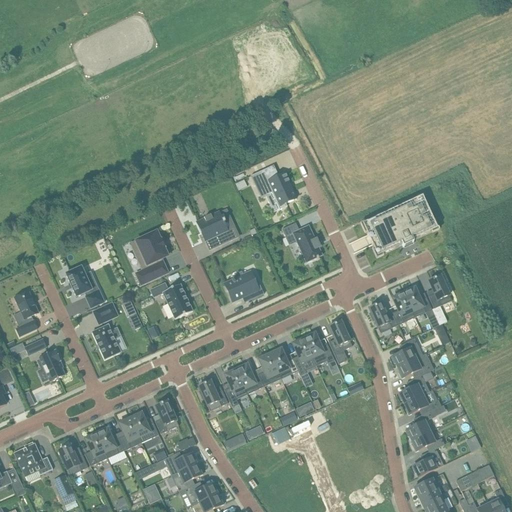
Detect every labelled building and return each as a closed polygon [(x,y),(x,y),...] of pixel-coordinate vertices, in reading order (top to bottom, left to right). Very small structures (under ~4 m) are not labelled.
[(273,166),(250,176),(261,199),(265,197),(273,214),(287,207),(286,204),(297,200),(285,174),(278,177),(273,166)] [(403,248),(413,243),(412,241),(437,229),(422,197),(362,225),(370,241),(377,257),(402,246),(403,248)] [(219,214),(198,223),(206,241),(216,236),(220,245),(238,237),(233,228),(227,231),(219,214)] [(299,231),(296,224),(282,230),(285,238),(293,235),(301,253),(300,253),(303,260),(304,259),(306,263),(316,259),(317,260),(318,259),(318,258),(322,256),(318,248),(320,248),(316,240),(315,240),(308,227),(299,231)] [(140,287),(168,274),(162,260),(167,257),(164,249),(165,249),(162,241),(160,242),(156,234),(135,243),(138,248),(133,251),(138,262),(144,260),(148,269),(135,275),(140,287)] [(81,267),(65,275),(70,284),(69,284),(72,289),(76,298),(84,294),(86,297),(85,297),(91,309),(104,303),(99,291),(93,294),(88,283),(94,280),(90,273),(85,275),(81,267)] [(252,281),(250,275),(226,286),(233,301),(246,295),(249,301),(263,295),(256,279),(252,281)] [(438,278),(438,276),(430,280),(431,281),(429,282),(434,295),(428,297),(434,310),(452,301),(446,288),(447,288),(444,280),(442,281),(440,277),(438,278)] [(280,292),(276,283),(270,285),(274,294),(280,292)] [(165,284),(150,291),(154,298),(163,294),(175,320),(193,312),(180,285),(168,291),(165,284)] [(420,301),(415,288),(410,290),(410,289),(403,292),(415,319),(432,311),(426,298),(420,301)] [(24,320),(26,325),(16,330),(19,338),(38,330),(34,321),(33,322),(31,317),(38,314),(28,292),(14,299),(24,320)] [(398,326),(415,319),(403,292),(395,295),(396,297),(392,299),(398,311),(392,314),(398,326)] [(99,326),(118,317),(112,304),(93,312),(99,326)] [(378,305),(378,304),(370,307),(371,308),(369,310),(371,314),(369,314),(373,322),(374,321),(380,334),(398,326),(392,314),(386,317),(381,304),(378,305)] [(343,327),(341,322),(329,328),(335,340),(328,343),(338,365),(347,361),(343,352),(352,347),(346,334),(347,334),(344,326),(343,327)] [(442,325),(439,326),(434,328),(437,335),(445,331),(442,325)] [(111,332),(108,326),(92,333),(104,360),(121,353),(115,340),(120,337),(117,329),(111,332)] [(320,347),(315,334),(311,336),(310,335),(303,338),(316,367),(326,363),(332,377),(340,373),(326,344),(320,347)] [(296,343),(292,345),(298,357),(292,360),(298,372),(306,389),(313,386),(305,372),(316,367),(303,338),(296,341),(296,343)] [(28,357),(46,348),(43,340),(24,349),(28,357)] [(397,368),(418,358),(413,348),(417,346),(414,340),(403,345),(406,351),(391,358),(394,364),(395,364),(397,368)] [(276,350),(269,353),(281,380),(298,372),(292,360),(287,362),(281,350),(277,352),(276,350)] [(60,362),(55,351),(39,359),(51,383),(65,376),(59,362),(60,362)] [(262,358),(258,360),(264,373),(258,375),(264,388),(281,380),(269,353),(262,357),(262,358)] [(423,368),(418,358),(397,368),(399,373),(398,373),(401,380),(416,372),(419,378),(422,377),(430,373),(427,366),(423,368)] [(242,366),(235,369),(247,395),(264,388),(258,375),(253,378),(247,365),(243,367),(242,366)] [(8,368),(0,371),(0,408),(6,406),(1,396),(4,395),(1,387),(14,381),(8,368)] [(230,388),(224,391),(235,415),(241,412),(236,400),(247,395),(235,369),(228,372),(228,374),(224,376),(230,388)] [(430,393),(422,377),(419,378),(410,382),(413,387),(398,395),(401,401),(402,400),(404,405),(425,395),(430,393)] [(203,399),(207,406),(209,413),(228,404),(222,392),(216,395),(210,382),(208,383),(207,382),(200,385),(200,387),(198,388),(200,392),(199,393),(202,400),(203,399)] [(360,384),(347,390),(350,397),(364,391),(360,384)] [(430,405),(425,395),(404,405),(406,409),(405,410),(408,416),(423,409),(426,414),(426,415),(437,409),(434,403),(430,405)] [(31,399),(25,402),(28,408),(34,406),(31,399)] [(317,401),(313,403),(316,411),(321,408),(317,401)] [(341,405),(331,409),(333,412),(331,413),(336,424),(357,415),(362,412),(359,408),(360,407),(358,401),(342,408),(341,405)] [(162,419),(155,423),(160,435),(179,426),(173,413),(174,412),(171,406),(170,406),(168,402),(166,403),(165,402),(158,405),(158,406),(156,407),(162,419)] [(310,404),(296,411),(300,419),(314,412),(310,404)] [(406,431),(405,431),(408,438),(409,437),(411,441),(432,431),(427,421),(431,419),(436,417),(433,411),(426,415),(426,414),(417,418),(420,424),(406,431)] [(357,415),(336,424),(340,432),(344,441),(347,439),(355,435),(353,430),(367,423),(365,416),(363,417),(362,412),(357,415)] [(136,414),(129,418),(141,444),(159,436),(153,424),(147,426),(141,414),(137,416),(136,414)] [(294,414),(279,420),(283,427),(297,421),(294,414)] [(119,439),(124,452),(141,444),(129,418),(122,421),(123,422),(119,424),(124,437),(119,439)] [(260,427),(245,434),(248,441),(263,435),(260,427)] [(103,430),(95,433),(108,460),(124,452),(119,439),(113,442),(107,429),(103,431),(103,430)] [(437,442),(432,431),(411,441),(413,446),(412,446),(415,453),(430,446),(433,451),(436,450),(444,446),(441,439),(437,442)] [(108,460),(95,433),(88,436),(89,438),(85,440),(91,452),(85,455),(90,467),(108,460)] [(242,435),(223,444),(226,451),(246,442),(242,435)] [(344,441),(335,444),(336,448),(338,450),(343,461),(368,449),(365,443),(366,442),(364,438),(349,445),(347,442),(349,442),(347,439),(344,441)] [(258,447),(244,454),(249,465),(267,456),(274,453),(269,442),(268,439),(256,444),(258,447)] [(33,446),(32,444),(25,447),(26,449),(14,454),(25,478),(38,471),(40,476),(53,470),(47,458),(41,461),(34,445),(33,446)] [(59,457),(63,464),(64,464),(70,477),(88,469),(82,456),(76,459),(70,446),(68,447),(67,446),(60,449),(61,451),(59,452),(61,456),(59,457)] [(368,449),(343,461),(348,472),(351,477),(353,476),(362,472),(359,467),(374,459),(371,453),(370,454),(368,449)] [(443,466),(436,450),(433,451),(424,455),(427,461),(412,468),(415,474),(416,474),(418,478),(443,466)] [(274,453),(267,456),(249,465),(254,475),(268,469),(269,472),(275,470),(280,468),(278,464),(274,453)] [(175,455),(163,460),(167,468),(171,477),(196,464),(194,461),(196,460),(193,454),(182,459),(178,461),(175,455)] [(139,480),(163,469),(160,462),(136,473),(139,480)] [(196,464),(171,477),(179,493),(184,490),(190,487),(188,482),(192,480),(203,475),(200,469),(199,469),(197,465),(196,464)] [(489,466),(483,469),(488,479),(494,476),(489,466)] [(278,478),(264,485),(269,495),(270,495),(295,483),(290,473),(287,467),(281,470),(280,468),(275,470),(278,478)] [(0,489),(11,484),(13,486),(20,482),(14,469),(7,473),(0,475),(0,489)] [(483,469),(478,471),(483,482),(488,479),(483,469)] [(478,471),(472,474),(477,484),(483,482),(478,471)] [(472,474),(467,477),(472,487),(477,484),(472,474)] [(351,477),(342,481),(345,486),(350,497),(375,486),(372,481),(373,480),(371,475),(356,482),(353,476),(351,477)] [(54,481),(62,499),(74,494),(66,476),(54,481)] [(467,477),(461,479),(466,490),(472,487),(467,477)] [(461,479),(456,482),(461,492),(466,490),(461,479)] [(421,504),(439,495),(432,480),(414,489),(421,504)] [(295,483),(270,495),(269,495),(274,505),(288,499),(290,503),(296,500),(297,501),(301,499),(299,494),(295,483)] [(190,487),(184,490),(192,507),(217,495),(217,494),(215,490),(216,490),(213,484),(203,489),(199,490),(196,485),(194,485),(190,487)] [(375,486),(350,497),(354,508),(356,511),(361,511),(368,509),(366,503),(381,496),(378,489),(377,490),(375,486)] [(150,505),(161,500),(158,494),(155,496),(151,487),(144,490),(143,491),(147,499),(150,505)] [(503,511),(500,505),(506,502),(500,490),(494,493),(498,500),(487,505),(490,511),(503,511)] [(217,495),(192,507),(194,511),(209,511),(213,510),(224,505),(221,499),(219,499),(217,495)] [(425,511),(443,511),(447,510),(439,495),(421,504),(425,511)] [(299,508),(289,511),(314,511),(308,497),(301,499),(297,501),(298,505),(299,508)] [(465,499),(459,502),(463,511),(467,511),(470,511),(468,506),(465,499)] [(477,510),(474,503),(468,506),(470,511),(490,511),(487,505),(477,510)]
